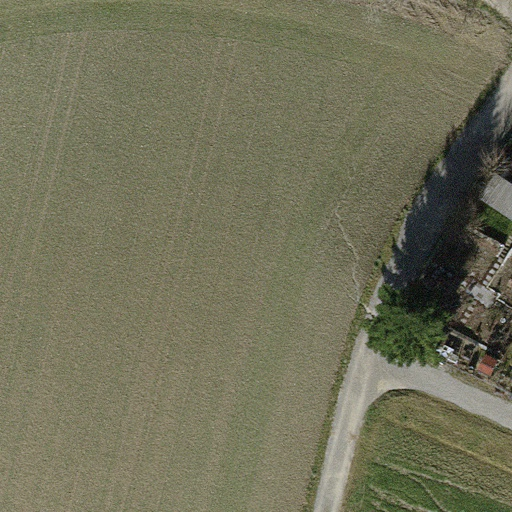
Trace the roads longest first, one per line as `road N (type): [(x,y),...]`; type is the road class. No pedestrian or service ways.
road 1 (track): [(511,101),(413,239),(370,358)]
road 2 (track): [(370,358),(323,511)]
